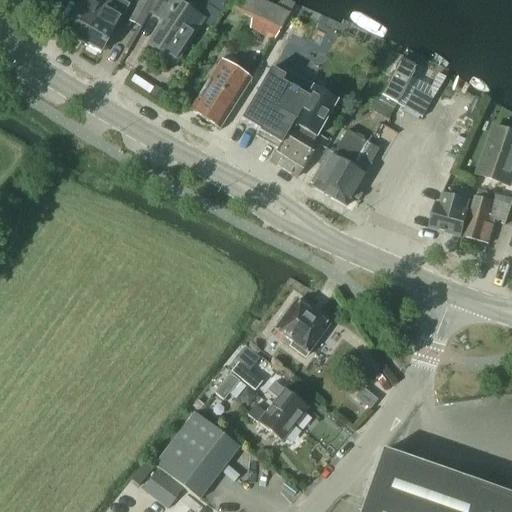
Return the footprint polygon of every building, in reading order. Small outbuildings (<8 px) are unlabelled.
[(35,4),(47,10),(52,0),(23,0),(33,6),(35,4)] [(80,0),(62,33),(80,43),(100,9),(97,7),(101,0),(80,0)] [(100,9),(80,43),(99,54),(119,19),(127,6),(117,0),(101,0),(97,7),(100,9)] [(140,0),(129,22),(140,28),(155,0),(154,0),(140,0)] [(161,24),(146,47),(175,66),(204,21),(172,0),(157,0),(148,16),(161,24)] [(211,0),(208,6),(219,13),(227,0),(211,0)] [(254,0),(241,0),(231,15),(250,23),(249,29),(258,34),(273,42),(278,33),(289,15),(293,7),(293,5),(283,0),(282,2),(275,9),(254,0)] [(378,102),(393,110),(414,69),(400,61),(378,102)] [(189,111),(219,130),(219,129),(250,80),(221,62),(190,111),(189,111)] [(270,70),(241,121),(259,132),(255,138),(277,151),(292,125),(293,126),(315,138),(336,103),(284,72),(281,77),(270,70)] [(156,87),(150,96),(159,102),(165,93),(156,87)] [(432,101),(413,91),(403,109),(422,119),(432,101)] [(383,105),(378,113),(389,118),(393,110),(383,105)] [(270,164),(295,179),(317,145),(313,142),(315,138),(293,126),(270,164)] [(478,177),(509,187),(511,177),(511,134),(495,128),(478,177)] [(378,150),(347,132),(332,158),(324,153),(316,167),(318,169),(309,185),(313,187),(312,189),(344,208),(351,197),(358,201),(361,195),(354,191),(378,150)] [(479,191),(476,199),(484,201),(486,194),(479,191)] [(475,199),(463,239),(464,240),(487,246),(488,246),(494,227),(488,226),(490,219),(506,224),(511,209),(511,205),(511,200),(486,195),(484,202),(475,199)] [(430,230),(461,239),(468,213),(466,213),(468,203),(443,196),(440,206),(436,205),(430,230)] [(274,328),(273,330),(284,338),(281,343),(304,359),(327,327),(325,325),(327,323),(315,315),(314,316),(308,312),(307,309),(301,304),(296,304),(295,303),(285,316),(279,318),(275,325),(274,328)] [(245,349),(235,361),(248,371),(258,359),(245,349)] [(238,364),(231,373),(255,392),(262,383),(238,364)] [(229,376),(214,395),(223,402),(228,395),(235,401),(245,389),(229,376)] [(273,383),(266,392),(270,395),(275,399),(269,407),(294,426),(307,410),(277,386),(273,383)] [(246,391),(239,400),(247,407),(254,398),(246,391)] [(197,401),(192,408),(198,413),(204,406),(197,401)] [(294,426),(269,407),(264,414),(254,406),(246,416),(280,443),(294,426)] [(194,414),(153,466),(198,501),(238,448),(194,414)] [(511,511),(511,493),(387,450),(364,511),(511,511)] [(142,491),(167,510),(182,490),(157,471),(142,491)]
